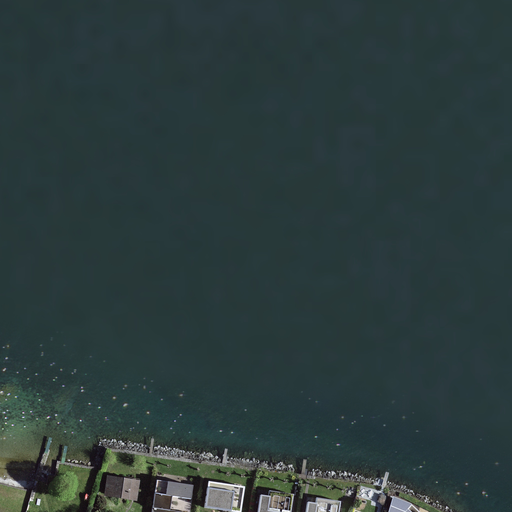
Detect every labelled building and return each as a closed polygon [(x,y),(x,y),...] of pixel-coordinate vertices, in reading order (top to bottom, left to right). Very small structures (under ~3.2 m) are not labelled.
[(139,481),(109,476),(106,495),(137,499),(139,481)] [(178,511),(170,511),(172,495),(191,498),(192,485),(158,480),(156,493),(153,508),(152,511),(178,511)] [(210,482),(206,507),(240,511),(244,487),(210,482)] [(289,511),(292,495),(268,492),(268,498),(261,497),(258,511),(289,511)] [(410,511),(407,509),(411,504),(394,497),(389,511),(410,511)] [(337,511),(339,502),(315,499),(315,504),(308,503),(306,511),(337,511)]
